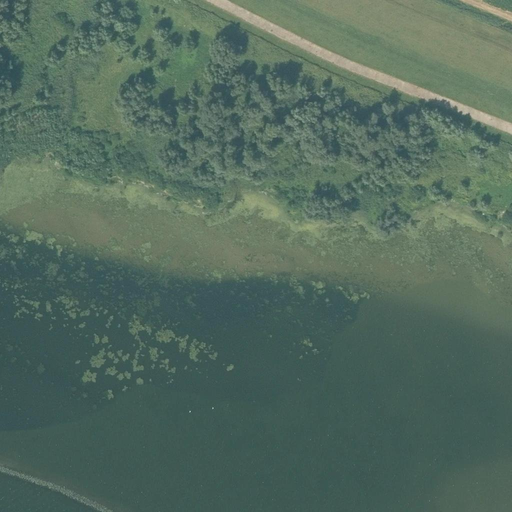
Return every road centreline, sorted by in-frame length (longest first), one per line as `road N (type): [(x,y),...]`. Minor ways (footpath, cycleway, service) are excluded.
road 1 (track): [(511,107),(261,0)]
road 2 (track): [(314,0),(511,80)]
